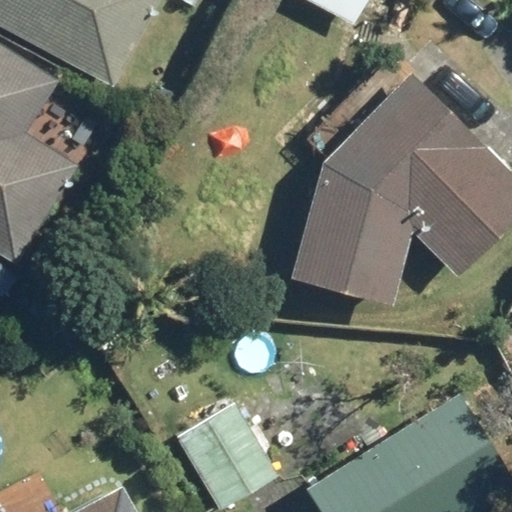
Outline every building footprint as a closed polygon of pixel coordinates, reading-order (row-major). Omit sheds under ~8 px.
[(0,0),(0,26),(112,85),(156,0),(0,0)] [(363,0),(306,0),(351,24),(363,0)] [(0,36),(0,221),(19,234),(68,155),(22,126),(57,71),(0,36)] [(511,174),(403,59),(323,133),(310,145),(281,260),(384,286),(402,216),(439,256),(511,187),(511,174)] [(441,390),(295,463),(319,511),(461,511),(495,495),(441,390)] [(180,426),(219,493),(265,467),(225,400),(180,426)] [(148,511),(129,471),(42,511),(148,511)]
